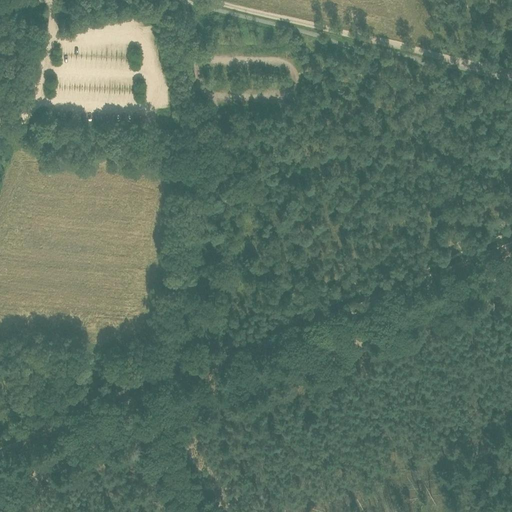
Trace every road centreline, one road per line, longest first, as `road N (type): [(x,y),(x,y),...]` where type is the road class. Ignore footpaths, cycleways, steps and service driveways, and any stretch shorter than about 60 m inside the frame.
road 1 (track): [(0,452),(511,243)]
road 2 (track): [(150,431),(511,277)]
road 3 (track): [(511,74),(212,0)]
road 4 (track): [(214,98),(212,233),(185,365)]
road 5 (track): [(55,0),(36,102),(21,122),(0,125)]
road 6 (track): [(132,388),(195,511)]
